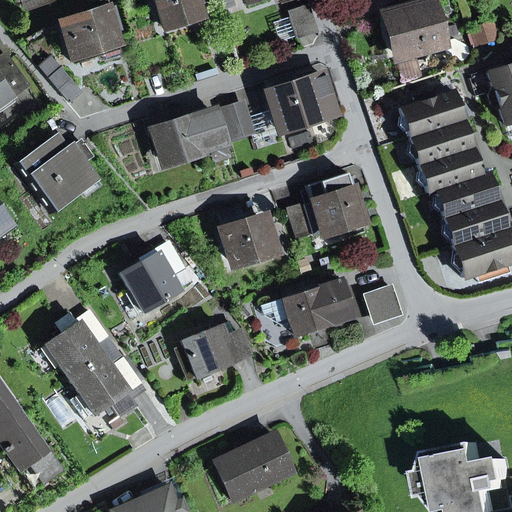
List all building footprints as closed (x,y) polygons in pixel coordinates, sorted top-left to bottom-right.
[(153,0),(162,26),(199,14),(194,0),(153,0)] [(385,15),(396,55),(435,44),(426,13),(424,5),(417,6),(415,0),(412,0),(400,4),(402,11),(385,15)] [(433,11),(431,4),(440,1),(440,0),(398,0),(400,4),(412,0),(415,0),(417,6),(424,5),(426,13),(433,11)] [(60,24),(72,63),(117,49),(112,33),(119,31),(112,7),(60,24)] [(279,42),(315,31),(307,7),(288,13),(289,17),(272,23),(279,42)] [(470,30),(475,44),(495,38),(490,24),(470,30)] [(38,67),(67,102),(79,91),(50,57),(38,67)] [(8,58),(0,63),(0,104),(27,85),(8,58)] [(498,108),(503,125),(504,124),(511,121),(511,64),(486,73),(491,89),(487,96),(490,105),(498,108)] [(318,116),(316,110),(331,105),(322,76),(268,93),(273,109),(279,128),(318,116)] [(414,104),(398,109),(407,138),(460,120),(450,92),(434,97),(432,91),(412,98),(414,104)] [(222,110),(231,139),(250,133),(246,118),(241,104),(222,110)] [(318,116),(333,111),(331,105),(316,110),(318,116)] [(279,128),(273,109),(246,118),(250,133),(253,143),(281,134),(279,128)] [(153,130),(155,137),(148,139),(151,150),(158,148),(163,162),(207,147),(212,162),(227,157),(213,114),(198,119),(197,116),(153,130)] [(407,138),(416,165),(469,148),(460,120),(407,138)] [(17,166),(49,210),(93,178),(82,163),(75,154),(70,147),(66,150),(57,137),(17,166)] [(83,148),(75,154),(82,163),(90,157),(83,148)] [(433,190),(478,175),(469,148),(416,165),(425,193),(433,190)] [(306,186),(311,203),(301,206),(310,234),(311,236),(360,221),(344,173),(306,186)] [(478,175),(433,190),(442,218),(494,201),(485,173),(478,175)] [(451,245),(503,228),(494,201),(442,218),(451,245)] [(286,211),(295,239),(310,234),(301,206),(286,211)] [(223,231),(252,222),(249,212),(240,215),(238,208),(217,214),(223,231)] [(0,235),(12,227),(0,210),(0,235)] [(261,219),(252,222),(223,231),(233,263),(271,251),(261,219)] [(506,264),(511,261),(511,239),(508,227),(503,228),(451,245),(461,278),(474,274),(506,264)] [(156,252),(177,288),(190,281),(169,245),(156,252)] [(178,290),(177,288),(156,252),(119,274),(141,312),(178,290)] [(474,274),(477,284),(509,273),(506,264),(474,274)] [(313,283),(315,288),(334,282),(333,277),(313,283)] [(341,294),(346,292),(342,280),(337,282),(341,294)] [(280,291),(283,298),(281,299),(281,300),(290,328),(292,335),(348,317),(341,294),(337,282),(337,281),(334,282),(315,288),(313,283),(312,281),(280,291)] [(363,295),(373,324),(399,315),(389,286),(363,295)] [(286,329),(290,328),(281,300),(260,307),(263,316),(286,329)] [(73,325),(61,333),(43,346),(68,381),(114,348),(90,313),(73,325)] [(61,333),(73,325),(66,316),(55,324),(61,333)] [(182,347),(195,378),(247,356),(236,331),(222,337),(218,326),(180,342),(182,347)] [(187,381),(195,378),(182,347),(175,351),(187,381)] [(108,403),(125,391),(138,382),(114,348),(68,381),(78,395),(69,401),(83,420),(108,403)] [(0,428),(20,414),(0,387),(0,428)] [(125,391),(108,403),(118,417),(135,405),(125,391)] [(20,414),(0,428),(0,447),(18,471),(26,466),(29,471),(26,473),(35,487),(39,484),(59,470),(20,414)] [(213,462),(232,501),(291,473),(272,434),(248,445),(246,440),(237,444),(239,449),(213,462)] [(511,511),(511,499),(511,497),(508,479),(504,461),(480,466),(476,444),(430,453),(425,474),(431,474),(434,492),(429,494),(442,511),(452,509),(453,511),(511,511)] [(39,484),(35,487),(26,473),(29,471),(26,466),(18,471),(32,490),(40,485),(39,484)] [(429,494),(434,492),(431,474),(425,474),(420,474),(425,497),(429,494)] [(139,492),(141,497),(166,486),(177,511),(186,511),(172,478),(139,492)] [(177,511),(166,486),(141,497),(143,502),(119,511),(177,511)]
